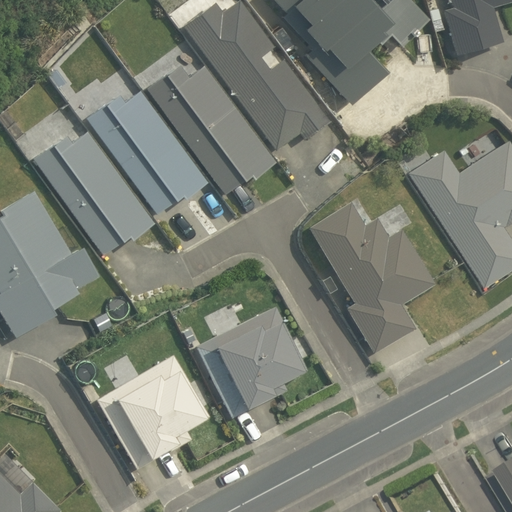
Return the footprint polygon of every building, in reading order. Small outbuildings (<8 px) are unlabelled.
[(301,139),(325,119),(279,57),(278,58),(268,45),(270,45),(235,0),(231,0),(218,10),(212,2),(180,24),(272,150),(296,132),(301,139)] [(385,34),(396,45),(425,17),(408,0),(271,0),(282,11),(278,15),(296,36),(301,31),(312,44),(301,55),(347,104),(382,70),(360,47),(369,38),(374,43),(385,34)] [(424,0),(427,10),(439,7),(436,0),(424,0)] [(447,0),(450,6),(440,9),(453,54),(500,40),(490,6),(510,0),(447,0)] [(279,26),(268,34),(280,51),(291,43),(279,26)] [(175,63),(143,87),(221,193),(246,174),(249,178),(272,161),(201,64),(185,76),(175,63)] [(57,88),(64,82),(54,69),(47,75),(57,88)] [(204,181),(136,90),(120,101),(115,93),(81,117),(152,214),(177,195),(180,198),(204,181)] [(30,158),(99,254),(125,235),(127,239),(151,222),(84,130),(67,142),(62,134),(30,158)] [(440,149),(404,172),(481,288),(511,268),(511,242),(500,225),(502,224),(503,225),(511,219),(511,150),(505,140),(456,172),(440,149)] [(74,288),(95,275),(78,246),(67,252),(30,190),(0,206),(0,316),(11,336),(51,312),(49,307),(75,291),(74,288)] [(306,227),(351,302),(343,306),(371,352),(413,327),(398,303),(432,283),(398,227),(385,236),(374,217),(365,222),(364,220),(359,222),(347,201),(306,227)] [(192,345),(228,417),(285,388),(281,380),(303,369),(272,305),(192,345)] [(206,415),(169,352),(93,398),(133,468),(165,449),(167,450),(188,437),(183,428),(206,415)] [(94,374),(84,355),(66,365),(76,384),(94,374)] [(0,511),(54,511),(58,509),(28,481),(30,480),(1,451),(0,451),(0,511)] [(511,462),(491,476),(511,510),(511,462)]
